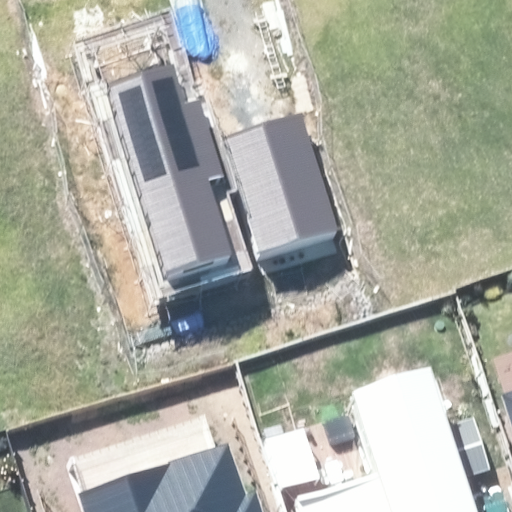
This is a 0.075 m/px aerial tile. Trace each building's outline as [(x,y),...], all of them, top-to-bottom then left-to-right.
[(167,284),(235,261),(209,180),(225,174),(200,99),(185,104),(174,64),(111,85),(167,284)] [(301,116),(224,137),(258,259),(335,237),(301,116)] [(478,511),(432,364),(347,391),(374,474),(299,497),(303,511),(478,511)] [(511,384),(502,388),(511,421),(511,384)] [(262,511),(257,495),(250,497),(232,442),(75,492),(81,511),(262,511)]
